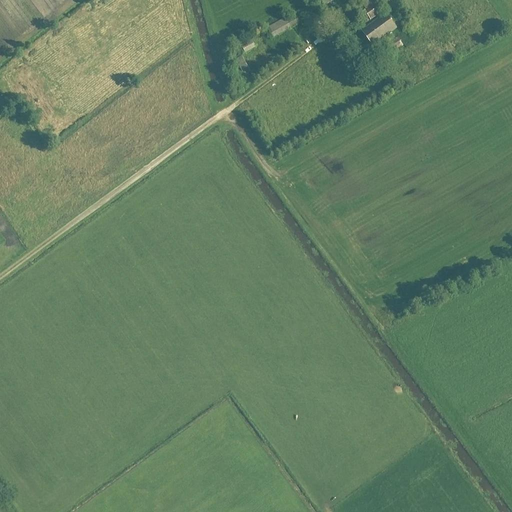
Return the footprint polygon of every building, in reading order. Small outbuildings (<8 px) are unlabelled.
[(385,10),(393,5),(389,0),(381,0),(379,2),(385,10)] [(370,21),(382,12),(376,4),(363,11),(370,21)] [(272,39),(313,17),(307,7),(267,29),(272,39)] [(372,47),(396,29),(385,14),(361,32),(372,47)] [(392,52),(402,46),(397,37),(386,44),(392,52)] [(244,54),(255,49),(250,39),(240,44),(244,54)]
